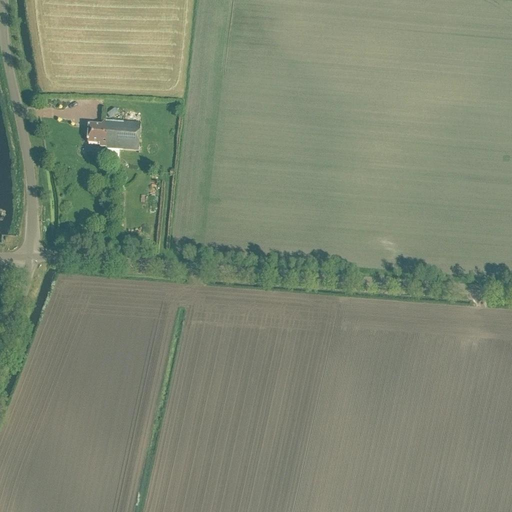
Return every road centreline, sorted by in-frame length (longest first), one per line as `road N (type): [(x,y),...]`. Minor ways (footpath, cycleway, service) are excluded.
road 1 (unclassified): [(511,292),(30,252)]
road 2 (unclassified): [(30,252),(32,200),(3,0)]
